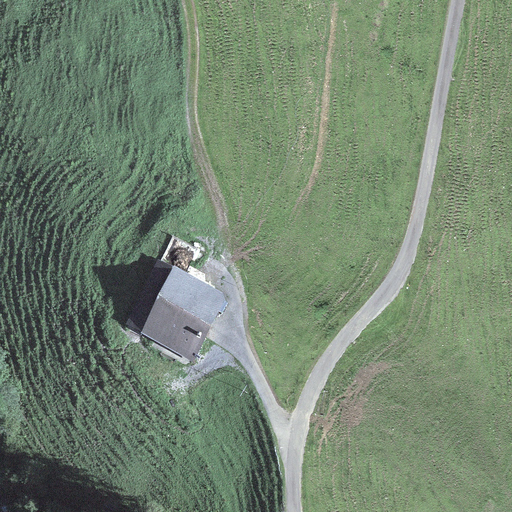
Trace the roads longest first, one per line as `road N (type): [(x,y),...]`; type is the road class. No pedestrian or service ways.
road 1 (unclassified): [(295,511),(295,446),(305,405),(406,256),(456,0)]
road 2 (track): [(295,446),(237,329),(224,229),(190,107),(194,36),(186,0)]
